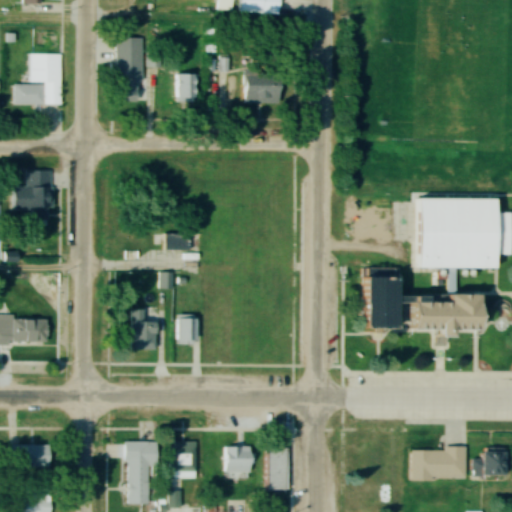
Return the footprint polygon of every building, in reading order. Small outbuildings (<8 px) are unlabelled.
[(276,0),(241,0),(242,13),(276,13),(276,0)] [(58,54),(25,54),(25,85),(10,85),(10,105),(40,105),(40,94),(57,94),(58,54)] [(174,73),(174,102),(193,102),(193,73),(174,73)] [(277,75),(242,75),(242,102),(277,102),(277,75)] [(134,101),(134,78),(116,78),(116,101),(134,101)] [(47,171),(23,171),(23,187),(9,187),(9,209),(28,210),(28,225),(46,226),(47,171)] [(199,357),(236,356),(235,323),(246,323),(246,307),(277,306),(276,277),(247,278),(246,251),(272,251),(271,226),(247,226),(247,232),(239,233),(238,211),(278,210),(277,177),(196,179),(199,357)] [(494,199),(415,198),(414,269),(494,269),(494,255),(506,255),(506,215),(494,214),(494,199)] [(186,250),(186,234),(161,234),(161,250),(186,250)] [(363,329),(398,328),(398,331),(437,331),(437,336),(452,336),(452,329),(478,329),(478,294),(445,295),(445,300),(427,300),(427,296),(396,296),(396,276),(363,277),(363,329)] [(153,308),(128,308),(128,351),(153,351),(153,308)] [(0,343),(42,343),(42,316),(0,316),(0,343)] [(193,317),(174,317),(174,344),(193,344),(193,317)] [(123,505),(145,505),(145,441),(123,441),(123,505)] [(193,481),(193,442),(166,442),(166,481),(193,481)] [(46,470),(46,445),(17,445),(17,470),(46,470)] [(221,474),(247,474),(247,448),(221,447),(221,474)] [(284,491),(284,448),(263,448),(263,491),(284,491)] [(462,481),(462,449),(406,449),(406,481),(462,481)] [(501,477),(501,451),(478,451),(478,459),(468,459),(468,477),(501,477)] [(177,507),(177,491),(165,491),(165,507),(177,507)]
